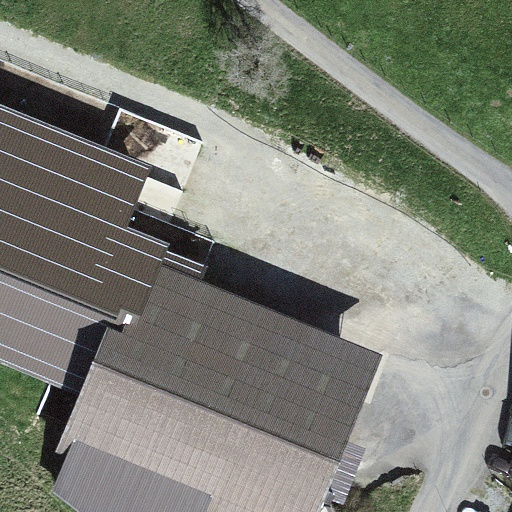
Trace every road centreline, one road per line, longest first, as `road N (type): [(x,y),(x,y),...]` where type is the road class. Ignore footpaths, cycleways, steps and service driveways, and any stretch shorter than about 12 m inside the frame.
road 1 (track): [(249,0),(511,204)]
road 2 (track): [(511,330),(421,511)]
